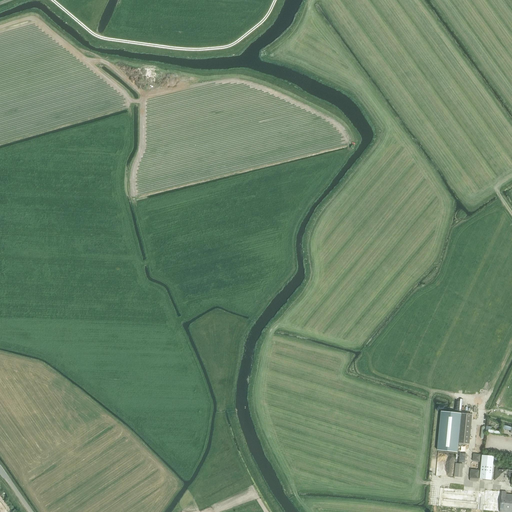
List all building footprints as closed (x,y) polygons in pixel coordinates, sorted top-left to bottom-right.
[(441,411),(437,450),(457,452),(458,443),(459,443),(469,444),(472,414),(462,413),(441,411)] [(482,455),(479,479),(491,480),(494,456),(482,455)] [(455,463),(454,476),(459,477),(462,477),(463,464),(455,463)] [(495,469),(494,480),(502,481),(502,480),(506,481),(506,476),(511,476),(511,480),(511,482),(511,486),(511,485),(511,470),(496,468),(495,469)] [(501,491),(500,511),(501,511),(511,511),(511,495),(506,494),(506,492),(501,491)] [(448,493),(447,507),(459,508),(459,504),(464,504),(464,509),(497,511),(498,496),(492,496),(492,497),(487,496),(487,495),(465,493),(465,494),(448,493)]
